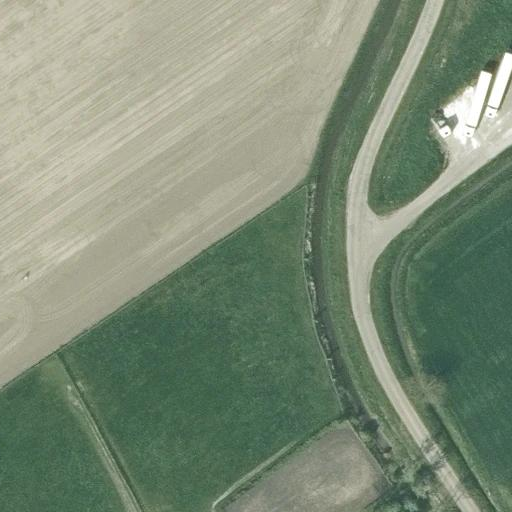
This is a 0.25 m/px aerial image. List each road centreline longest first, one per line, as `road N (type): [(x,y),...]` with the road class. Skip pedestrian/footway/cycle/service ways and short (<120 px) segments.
road 1 (unclassified): [(469,511),(371,348),(358,249)]
road 2 (unclassified): [(358,249),(361,170),(432,0)]
road 3 (unclassified): [(358,249),(511,130)]
